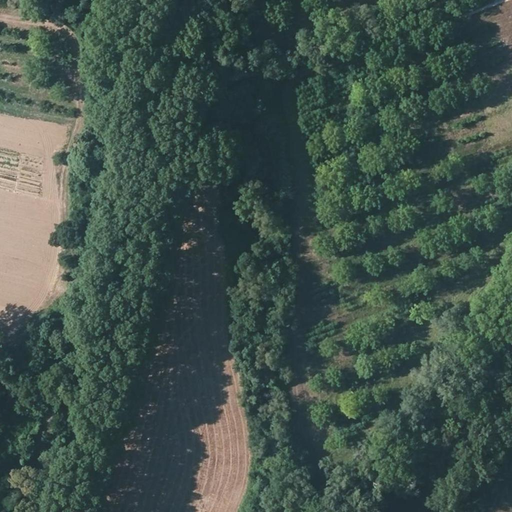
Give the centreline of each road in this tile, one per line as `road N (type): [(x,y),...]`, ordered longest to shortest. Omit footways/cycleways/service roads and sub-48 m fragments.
road 1 (track): [(76,511),(189,112),(234,79),(445,0)]
road 2 (track): [(500,0),(281,79)]
